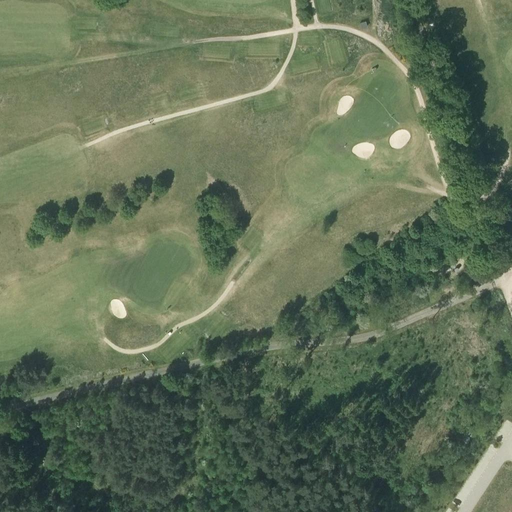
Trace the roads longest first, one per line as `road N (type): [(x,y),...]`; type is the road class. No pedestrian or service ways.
road 1 (track): [(459,297),(452,266),(471,248),(418,95),(392,57),(362,34),(312,26),(0,70)]
road 2 (unclassified): [(0,410),(271,345),(363,337),(503,279)]
road 3 (unclassified): [(503,279),(409,0)]
road 4 (track): [(293,0),(294,42),(266,89),(82,147)]
